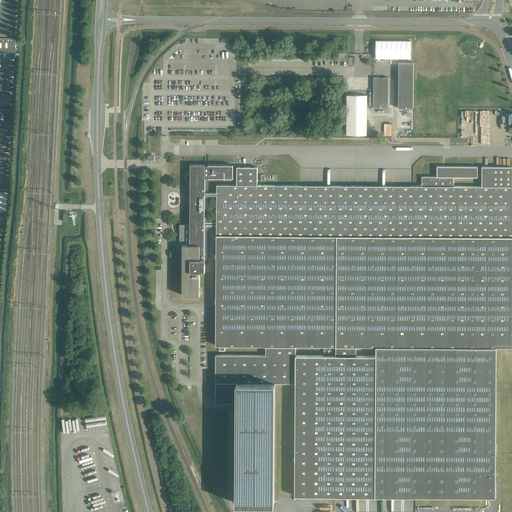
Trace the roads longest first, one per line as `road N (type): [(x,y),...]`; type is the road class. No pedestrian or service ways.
road 1 (tertiary): [(148,511),(101,244),(101,19)]
road 2 (unclassified): [(101,19),(488,23)]
